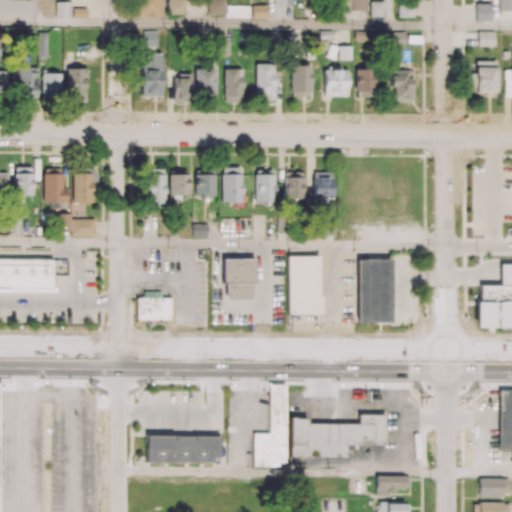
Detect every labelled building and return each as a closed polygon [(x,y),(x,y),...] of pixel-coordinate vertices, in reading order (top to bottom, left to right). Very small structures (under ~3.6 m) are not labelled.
[(286,257),(287,316),(322,315),(321,297),(317,298),(316,257),(286,257)] [(51,260),(0,259),(0,288),(51,289),(51,275),(51,260)] [(221,259),(221,283),(227,283),(227,299),(252,299),(252,259),(221,259)] [(355,260),(356,322),(390,322),(389,260),(355,260)] [(511,265),(511,286),(498,286),(499,265),(511,265)] [(511,328),(474,328),(474,302),(479,302),(479,286),(498,286),(511,286),(511,328)] [(133,296),(133,321),(169,321),(169,297),(160,296),(160,291),(142,290),(142,296),(133,296)] [(283,385),(283,417),(283,459),(283,467),(250,467),(250,435),(265,435),(265,385),(283,385)] [(511,391),(495,391),(496,451),(511,451),(511,391)] [(343,459),(283,459),(283,417),(302,417),(302,425),(356,426),(357,414),(382,414),(382,445),(343,445),(343,459)] [(144,435),(219,435),(218,457),(212,457),(212,464),(144,463),(144,435)]
